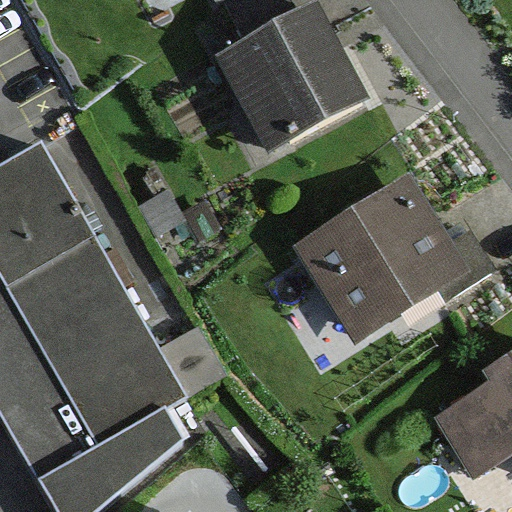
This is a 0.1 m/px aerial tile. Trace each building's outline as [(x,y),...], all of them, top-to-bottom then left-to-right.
[(219,0),(231,23),(277,0),(219,0)] [(373,108),(319,7),(213,63),(267,164),(373,108)] [(161,354),(43,150),(0,174),(0,416),(6,427),(54,511),(104,511),(184,449),(168,420),(231,384),(201,331),(161,354)] [(480,277),(411,173),(293,250),(362,355),(480,277)] [(511,368),(435,420),(478,484),(511,465),(511,368)]
